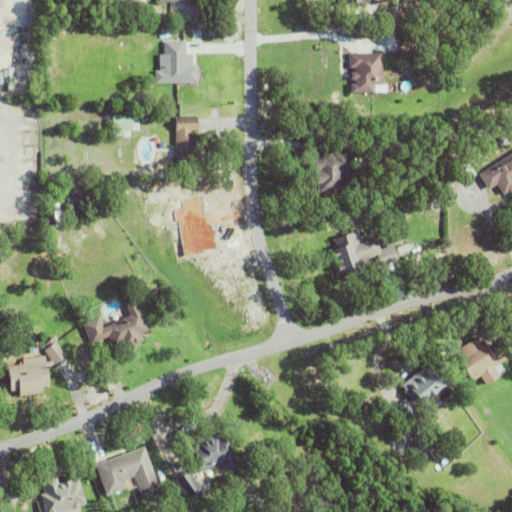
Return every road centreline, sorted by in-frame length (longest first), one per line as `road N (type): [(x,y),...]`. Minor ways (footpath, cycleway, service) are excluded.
road 1 (residential): [(0,447),(73,424),(184,372),(511,271)]
road 2 (residential): [(251,0),(253,201),(293,340)]
